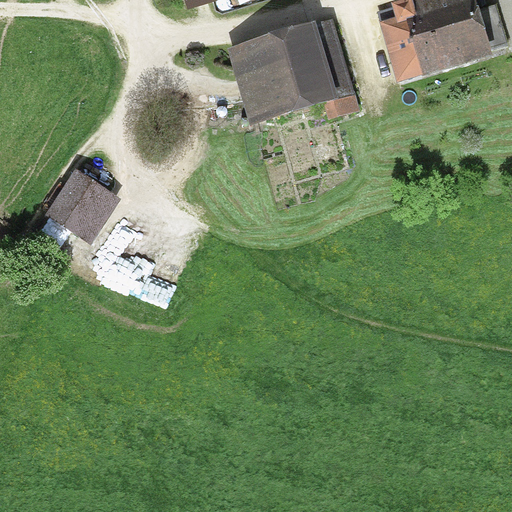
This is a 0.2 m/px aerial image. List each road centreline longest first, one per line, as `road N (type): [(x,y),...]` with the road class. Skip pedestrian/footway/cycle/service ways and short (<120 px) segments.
road 1 (track): [(160,196),(123,157),(136,0)]
road 2 (track): [(0,8),(90,8),(136,18)]
